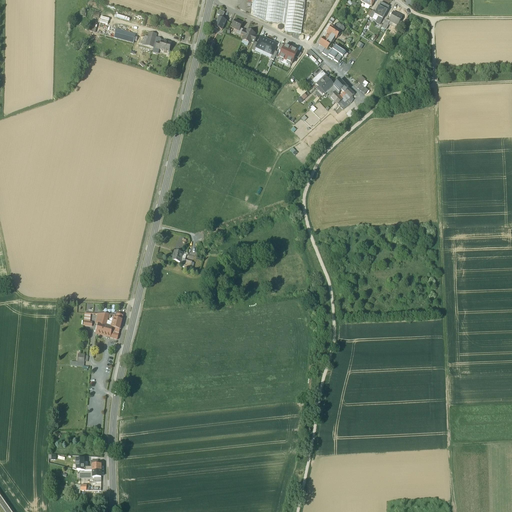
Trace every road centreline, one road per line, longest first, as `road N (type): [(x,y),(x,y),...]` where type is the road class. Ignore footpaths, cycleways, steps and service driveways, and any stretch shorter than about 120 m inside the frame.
road 1 (primary): [(112,511),(118,383),(210,0)]
road 2 (track): [(436,85),(387,98),(320,161),(305,196),(336,337),(299,511)]
road 3 (track): [(436,85),(455,511)]
road 4 (track): [(136,303),(24,299),(15,290),(0,219)]
road 5 (residential): [(210,0),(311,49),(364,99)]
